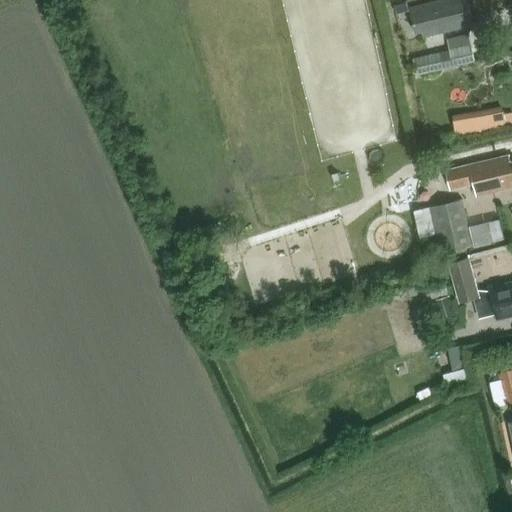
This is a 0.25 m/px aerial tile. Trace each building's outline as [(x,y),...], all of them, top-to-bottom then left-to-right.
[(423,38),(473,26),(467,0),(446,0),(408,9),(415,34),(421,32),(423,38)] [(448,39),(450,50),(471,45),(469,34),(448,39)] [(417,76),(474,63),(470,46),(413,58),(417,76)] [(503,112),(454,121),(456,135),(505,126),(503,112)] [(509,156),(446,171),(451,190),(474,184),(477,196),(511,187),(511,162),(511,163),(509,156)] [(463,199),(435,206),(431,207),(441,254),(474,246),(463,199)] [(511,220),(510,215),(479,223),(485,245),(511,237),(511,220)] [(459,304),(478,300),(468,259),(448,264),(459,304)] [(384,268),(361,276),(366,290),(389,282),(384,268)] [(423,286),(427,301),(447,295),(442,280),(423,286)] [(511,282),(488,288),(496,320),(511,316),(511,282)] [(449,296),(434,301),(441,326),(456,322),(449,296)] [(454,381),(475,377),(473,367),(452,371),(454,381)] [(511,369),(498,372),(500,383),(505,405),(511,403),(511,369)]
